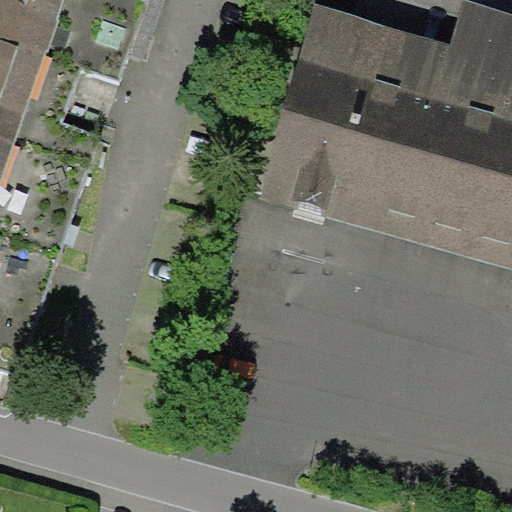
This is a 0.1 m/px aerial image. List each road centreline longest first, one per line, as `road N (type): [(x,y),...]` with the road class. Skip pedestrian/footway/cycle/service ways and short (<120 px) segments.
road 1 (unknown): [(95,462),(108,231),(178,0)]
road 2 (residential): [(0,431),(246,511)]
